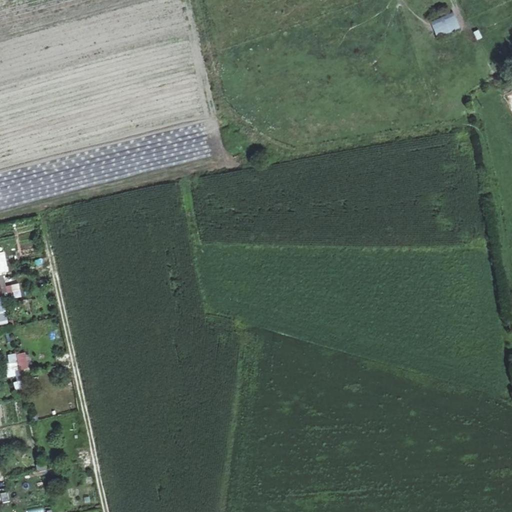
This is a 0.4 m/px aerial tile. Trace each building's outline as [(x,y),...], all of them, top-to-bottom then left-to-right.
[(435,37),(459,30),(454,13),(430,20),(435,37)] [(16,243),(0,247),(0,261),(19,256),(16,243)] [(12,293),(14,298),(21,297),(18,282),(4,285),(6,295),(12,293)] [(52,348),(37,350),(38,360),(53,358),(52,348)] [(30,367),(29,351),(7,353),(8,369),(30,367)] [(15,391),(24,389),(22,378),(13,380),(15,391)] [(45,473),(45,463),(37,463),(37,473),(45,473)]
